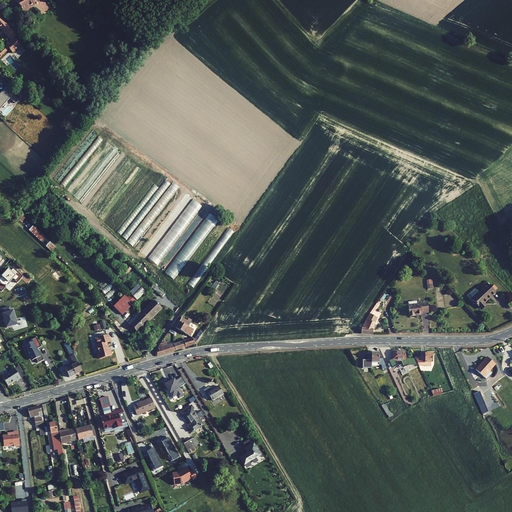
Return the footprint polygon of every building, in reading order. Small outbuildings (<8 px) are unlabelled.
[(16,0),(23,12),(28,9),(34,5),(33,3),(38,0),(44,0),(16,0)] [(0,17),(0,15),(1,15),(0,14),(0,55),(7,50),(11,53),(18,46),(15,42),(18,39),(0,17)] [(10,92),(12,91),(6,86),(1,91),(2,92),(0,93),(0,108),(9,98),(15,103),(18,99),(10,92)] [(37,207),(51,194),(43,187),(29,200),(37,207)] [(158,266),(201,205),(192,198),(148,259),(158,266)] [(29,214),(37,207),(29,200),(22,206),(29,214)] [(209,213),(165,273),(174,279),(218,219),(209,213)] [(29,230),(41,242),(45,238),(33,226),(29,230)] [(228,228),(219,241),(224,245),(233,231),(228,228)] [(45,246),(52,252),(55,248),(49,242),(45,246)] [(0,289),(2,291),(12,279),(17,283),(22,277),(14,269),(11,271),(9,269),(0,277),(0,289)] [(193,288),(203,273),(198,269),(188,284),(193,288)] [(115,281),(119,284),(126,274),(123,272),(122,271),(115,281)] [(491,287),(481,277),(476,282),(478,284),(475,287),(468,294),(468,295),(477,304),(481,300),(480,298),(491,287)] [(221,283),(209,300),(216,305),(229,288),(221,283)] [(130,294),(127,297),(133,304),(145,292),(138,284),(129,293),(130,294)] [(151,287),(162,297),(165,294),(154,284),(151,287)] [(472,284),(470,284),(465,289),(465,291),(468,294),(475,287),(472,284)] [(113,311),(119,318),(133,304),(127,297),(122,302),(113,311)] [(371,298),(364,308),(366,309),(373,299),(371,298)] [(404,314),(409,313),(409,312),(417,311),(417,310),(423,309),(422,298),(416,299),(416,301),(403,301),(404,314)] [(122,302),(120,299),(111,308),(113,311),(122,302)] [(149,320),(162,308),(154,300),(142,313),(149,320)] [(3,313),(2,314),(6,328),(17,324),(13,310),(11,311),(10,307),(2,309),(3,313)] [(371,312),(366,309),(364,308),(356,323),(356,329),(368,329),(368,323),(366,323),(371,312)] [(142,313),(140,311),(128,323),(130,325),(142,313)] [(137,333),(149,320),(142,313),(130,325),(137,333)] [(182,317),(175,328),(188,336),(189,334),(191,335),(194,329),(188,326),(190,322),(187,321),(182,317)] [(116,321),(115,322),(122,331),(124,329),(116,321)] [(113,324),(121,332),(122,331),(115,322),(113,324)] [(101,345),(97,347),(98,352),(97,353),(98,358),(100,359),(111,355),(111,354),(110,350),(109,350),(107,343),(110,342),(108,334),(98,337),(101,345)] [(36,358),(38,363),(43,360),(39,351),(38,352),(37,350),(37,349),(41,346),(37,337),(32,339),(33,341),(31,342),(23,346),(25,351),(26,350),(29,356),(30,355),(33,360),(36,358)] [(175,350),(194,344),(197,341),(194,339),(193,338),(173,344),(175,350)] [(155,352),(157,356),(175,350),(173,344),(167,346),(166,342),(160,344),(158,349),(155,352)] [(64,367),(69,377),(82,371),(69,345),(67,346),(66,346),(71,356),(70,356),(74,364),(71,365),(70,363),(64,367)] [(388,346),(387,354),(399,355),(400,346),(388,346)] [(419,352),(408,351),(408,353),(411,357),(418,358),(419,356),(426,356),(427,347),(419,346),(419,352)] [(481,349),(469,362),(477,369),(488,356),(481,349)] [(19,366),(14,369),(20,378),(25,375),(19,366)] [(2,377),(8,386),(20,378),(14,369),(2,377)] [(178,398),(184,395),(179,388),(186,384),(182,377),(175,381),(174,379),(164,385),(172,398),(176,395),(178,398)] [(209,396),(212,401),(223,394),(219,386),(211,391),(209,387),(204,390),(208,397),(209,396)] [(433,396),(442,393),(441,388),(431,390),(433,396)] [(475,394),(484,414),(488,412),(481,391),(475,394)] [(107,397),(99,399),(102,408),(110,406),(107,397)] [(155,408),(151,398),(137,404),(137,405),(134,406),(137,415),(141,413),(147,410),(147,411),(155,408)] [(188,427),(192,432),(203,424),(192,409),(194,408),(191,405),(181,413),(183,416),(184,415),(191,425),(188,427)] [(35,426),(38,425),(39,428),(40,435),(45,434),(44,427),(42,411),(40,406),(27,409),(30,418),(33,417),(35,426)] [(109,416),(101,419),(104,429),(113,426),(114,429),(122,426),(121,424),(127,422),(122,409),(112,412),(113,413),(111,413),(112,414),(108,415),(109,416)] [(58,432),(56,422),(49,424),(54,451),(58,450),(59,456),(62,456),(58,432)] [(83,429),(83,427),(75,429),(78,439),(78,440),(93,436),(91,427),(83,429)] [(78,439),(75,429),(75,428),(64,431),(63,430),(59,431),(61,444),(78,439)] [(13,445),(14,446),(19,446),(18,431),(13,432),(13,434),(2,436),(4,446),(13,445)] [(168,455),(172,461),(179,457),(167,436),(161,440),(169,454),(168,455)] [(183,443),(189,453),(197,449),(197,445),(199,444),(195,437),(183,443)] [(251,440),(244,444),(247,449),(246,450),(250,455),(247,457),(246,456),(242,459),(246,465),(262,455),(255,444),(254,445),(251,440)] [(153,471),(162,467),(153,447),(146,451),(152,463),(150,464),(153,471)] [(148,489),(139,467),(121,475),(124,484),(134,480),(137,488),(140,487),(142,492),(148,489)] [(197,478),(193,471),(189,473),(186,468),(181,471),(179,473),(178,472),(172,474),(173,479),(172,479),(173,480),(174,485),(182,484),(192,478),(193,480),(197,478)] [(10,503),(11,511),(28,511),(27,499),(21,500),(21,502),(10,503)]
